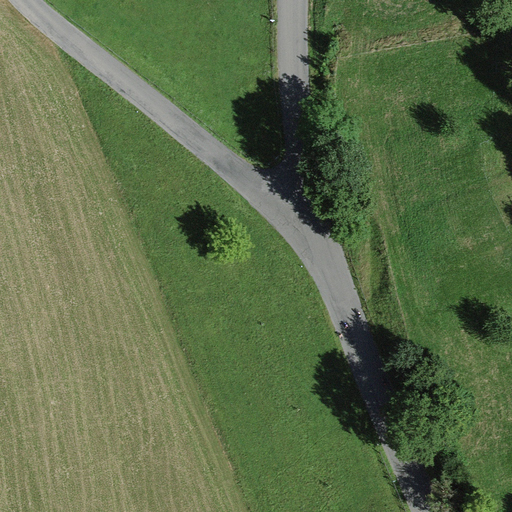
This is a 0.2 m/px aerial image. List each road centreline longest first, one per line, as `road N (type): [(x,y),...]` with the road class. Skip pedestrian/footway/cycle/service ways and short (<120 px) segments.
road 1 (tertiary): [(311,225),(24,0)]
road 2 (tertiary): [(428,511),(311,225)]
road 3 (unclassified): [(311,225),(292,0)]
